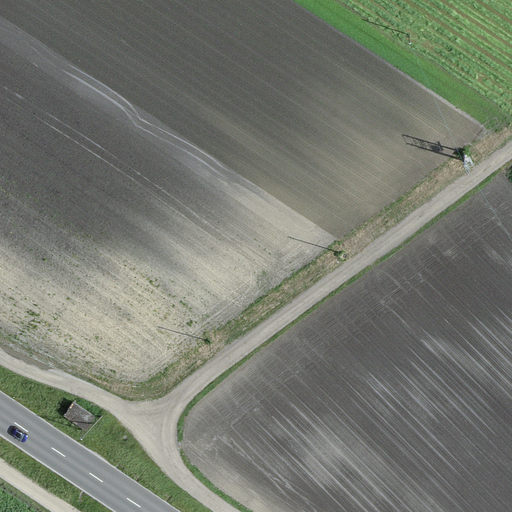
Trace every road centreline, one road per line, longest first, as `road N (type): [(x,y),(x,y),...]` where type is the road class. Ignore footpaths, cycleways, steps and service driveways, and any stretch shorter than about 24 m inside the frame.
road 1 (track): [(147,435),(511,157)]
road 2 (track): [(0,346),(257,511)]
road 3 (primary): [(136,511),(0,421)]
